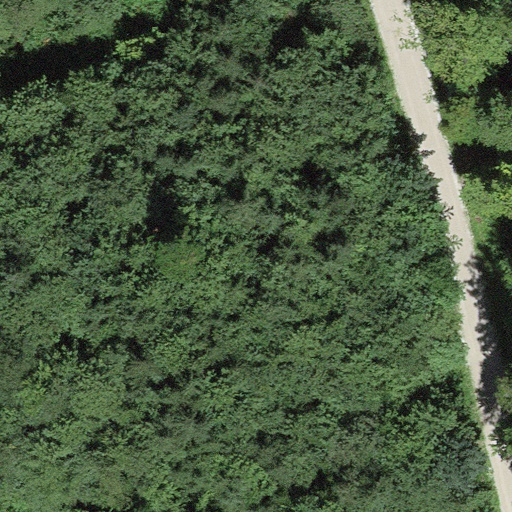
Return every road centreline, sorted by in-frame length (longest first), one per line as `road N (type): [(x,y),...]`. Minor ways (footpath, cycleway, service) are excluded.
road 1 (track): [(511,447),(425,110),(388,0)]
road 2 (track): [(0,92),(154,0)]
